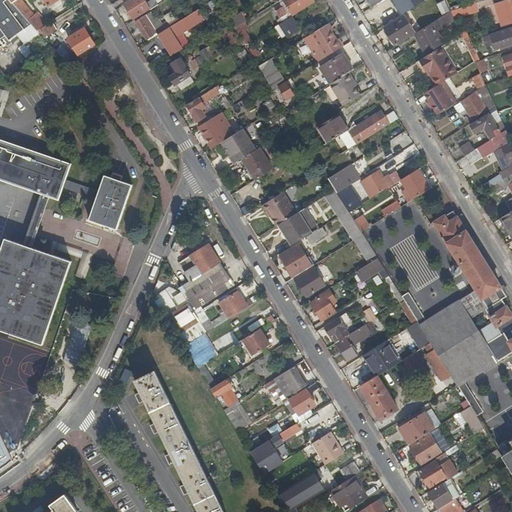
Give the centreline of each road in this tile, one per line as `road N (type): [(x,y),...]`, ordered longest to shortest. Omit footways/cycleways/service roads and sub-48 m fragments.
road 1 (residential): [(198,167),(416,511)]
road 2 (residential): [(339,0),(511,277)]
road 3 (residential): [(80,411),(198,167)]
road 4 (residential): [(93,0),(198,167)]
road 5 (residential): [(145,511),(80,411)]
